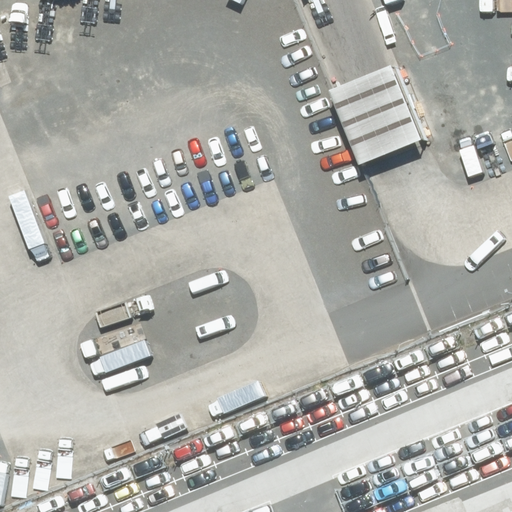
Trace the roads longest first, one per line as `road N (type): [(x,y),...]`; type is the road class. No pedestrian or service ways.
road 1 (unknown): [(511,368),(160,511)]
road 2 (unknown): [(511,195),(433,197),(385,128),(345,0)]
